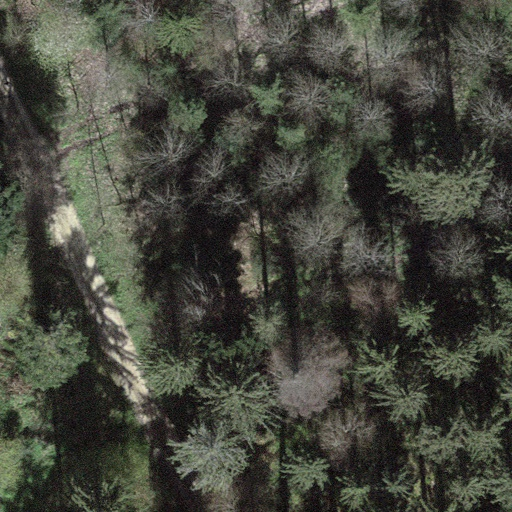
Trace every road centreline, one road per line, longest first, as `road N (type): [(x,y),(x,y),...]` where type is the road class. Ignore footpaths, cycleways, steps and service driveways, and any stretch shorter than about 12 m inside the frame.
road 1 (track): [(0,86),(196,511)]
road 2 (track): [(53,511),(131,371)]
